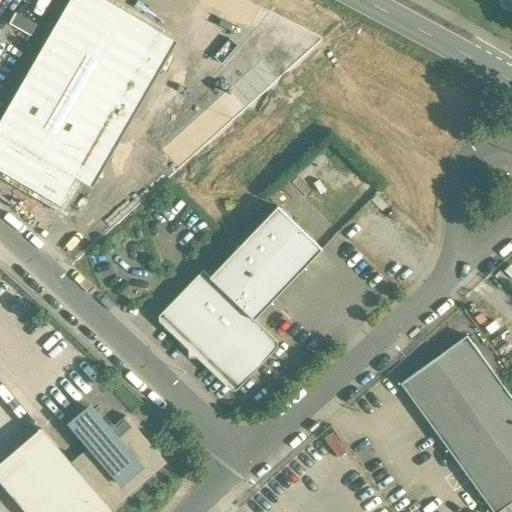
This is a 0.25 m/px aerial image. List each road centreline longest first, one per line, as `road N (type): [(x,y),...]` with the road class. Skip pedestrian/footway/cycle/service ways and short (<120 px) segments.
road 1 (residential): [(255,448),(328,397),(481,254),(499,188)]
road 2 (residential): [(255,448),(0,239)]
road 3 (tertiary): [(365,0),(511,81)]
